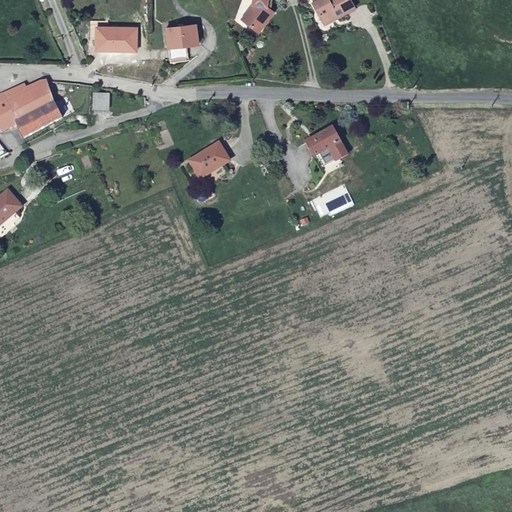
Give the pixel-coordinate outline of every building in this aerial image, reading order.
[(265,17),(273,6),(269,3),(269,0),(249,0),(250,1),(240,15),(250,24),(259,12),(265,17)] [(353,7),(349,0),(311,0),(320,17),(334,11),(336,15),(353,7)] [(334,11),(320,17),(322,21),(336,15),(334,11)] [(259,12),(250,24),(256,29),(265,17),(259,12)] [(196,22),(167,26),(170,47),(199,43),(196,22)] [(97,26),(97,50),(137,50),(137,26),(97,26)] [(26,85),(0,98),(0,126),(4,134),(19,126),(27,138),(64,119),(57,105),(49,83),(42,82),(28,88),(26,85)] [(96,89),(94,106),(107,105),(108,90),(96,89)] [(326,133),(308,141),(316,157),(332,149),(334,148),(339,160),(350,155),(344,143),(337,128),(326,133)] [(1,138),(0,138),(0,158),(12,153),(1,138)] [(203,178),(233,160),(222,141),(192,159),(203,178)] [(0,197),(0,236),(4,241),(25,222),(17,212),(24,206),(9,190),(0,197)]
